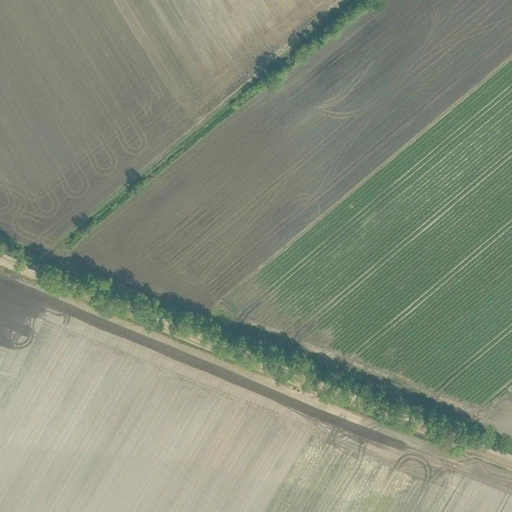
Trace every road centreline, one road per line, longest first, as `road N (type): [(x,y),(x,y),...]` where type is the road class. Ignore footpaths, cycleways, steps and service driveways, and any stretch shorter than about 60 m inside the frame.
road 1 (track): [(0,261),(511,467)]
road 2 (track): [(23,271),(351,0)]
